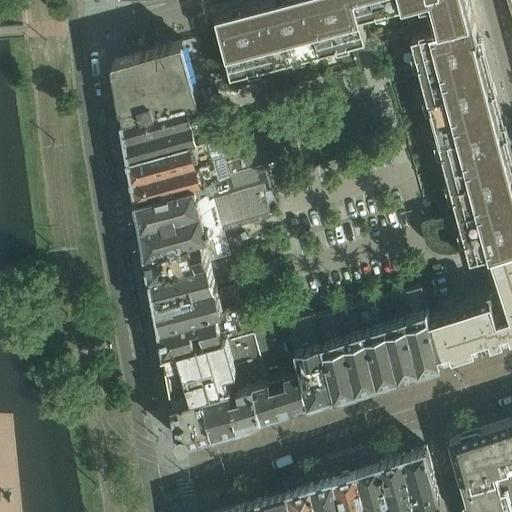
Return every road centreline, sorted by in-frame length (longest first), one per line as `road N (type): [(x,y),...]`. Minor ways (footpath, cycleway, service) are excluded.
road 1 (tertiary): [(150,489),(71,0)]
road 2 (residential): [(430,409),(188,487),(150,489)]
